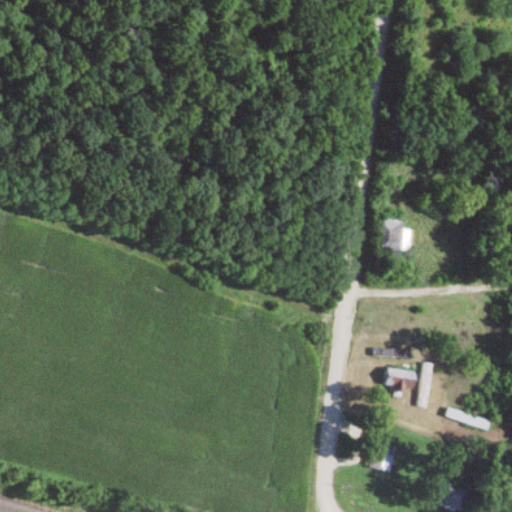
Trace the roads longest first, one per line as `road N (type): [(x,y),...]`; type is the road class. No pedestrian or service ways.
road 1 (residential): [(333,511),(325,461),(388,0)]
road 2 (residential): [(511,288),(347,292)]
